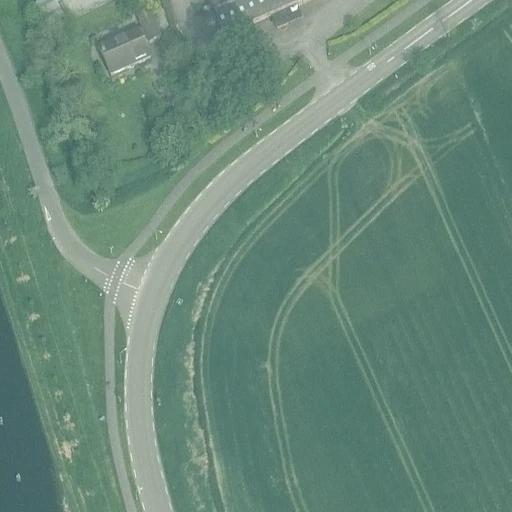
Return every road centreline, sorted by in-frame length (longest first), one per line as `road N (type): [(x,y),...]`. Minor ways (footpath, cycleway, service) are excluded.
road 1 (tertiary): [(154,297),(212,203),(256,159),(472,0)]
road 2 (unclassified): [(154,297),(89,266),(62,235),(0,67)]
road 3 (tertiary): [(162,511),(143,427),(142,357),(154,297)]
